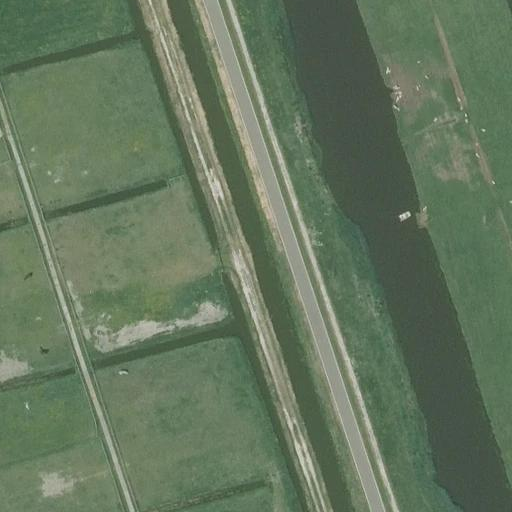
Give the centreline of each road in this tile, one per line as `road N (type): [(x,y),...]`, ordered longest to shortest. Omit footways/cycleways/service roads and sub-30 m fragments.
road 1 (unknown): [(224,0),(395,511)]
road 2 (track): [(320,511),(150,0)]
